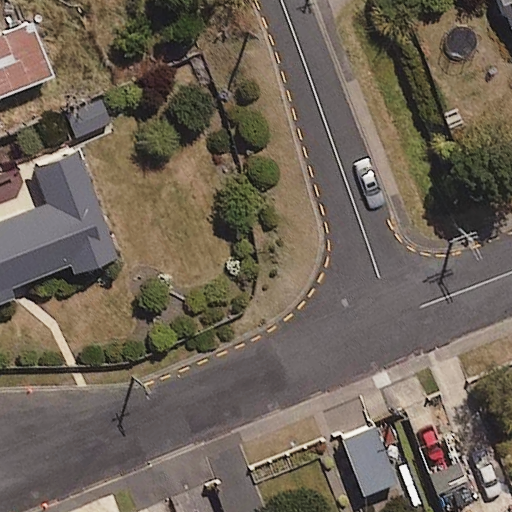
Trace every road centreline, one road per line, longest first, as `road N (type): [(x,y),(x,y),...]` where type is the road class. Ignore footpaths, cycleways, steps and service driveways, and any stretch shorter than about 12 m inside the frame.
road 1 (residential): [(0,465),(394,317)]
road 2 (residential): [(282,0),(394,317)]
road 3 (residential): [(394,317),(511,271)]
